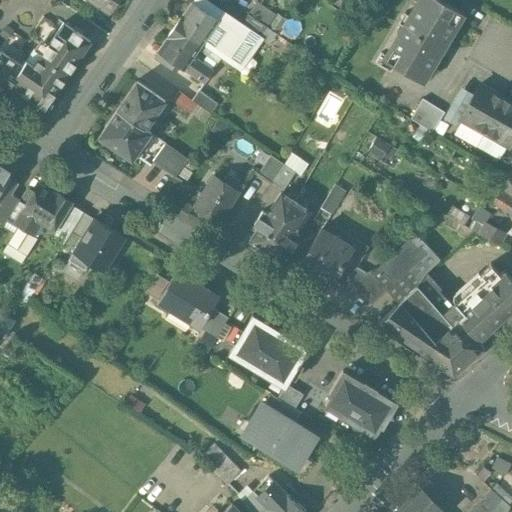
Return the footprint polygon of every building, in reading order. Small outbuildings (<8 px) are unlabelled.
[(118,0),(86,0),(108,15),(118,0)] [(439,0),(419,0),(384,59),(422,82),(463,14),(439,0)] [(238,34),(192,2),(175,27),(200,44),(208,33),(230,47),(238,34)] [(273,15),(260,6),(255,15),(268,23),(273,15)] [(267,27),(248,14),(241,24),(260,37),(267,27)] [(90,41),(63,22),(42,53),(40,55),(68,74),(90,41)] [(200,44),(175,27),(158,52),(159,53),(155,59),(172,70),(176,64),(204,83),(213,69),(193,55),(200,44)] [(68,74),(40,55),(42,53),(34,48),(22,65),(1,51),(0,52),(0,89),(5,93),(11,84),(41,105),(47,104),(68,74)] [(164,101),(137,82),(117,109),(145,129),(145,128),(164,101)] [(504,98),(480,84),(460,119),(484,132),(504,98)] [(218,103),(198,89),(191,99),(211,113),(218,103)] [(198,104),(180,92),(172,104),(189,116),(198,104)] [(445,112),(423,98),(411,118),(432,132),(445,112)] [(511,140),(511,102),(504,98),(484,132),(509,146),(511,140)] [(452,101),(440,120),(449,127),(462,107),(452,101)] [(145,129),(117,109),(99,136),(131,159),(150,132),(145,128),(145,129)] [(449,127),(440,120),(434,130),(443,136),(449,127)] [(188,159),(165,142),(152,161),(175,177),(188,159)] [(273,156),(261,174),(272,182),(284,164),(273,156)] [(14,167),(0,158),(0,207),(8,194),(7,193),(8,191),(11,190),(16,183),(7,178),(14,167)] [(284,164),(272,182),(283,190),(295,172),(284,164)] [(222,183),(212,176),(194,206),(219,222),(242,186),(226,176),(222,183)] [(56,194),(39,183),(14,223),(18,225),(33,235),(41,222),(54,229),(71,201),(57,192),(56,194)] [(346,189),(336,183),(321,208),(331,213),(346,189)] [(282,192),(268,213),(263,210),(254,224),(259,227),(250,240),(263,249),(295,201),(282,192)] [(8,194),(0,207),(0,219),(5,222),(18,200),(8,194)] [(295,201),(263,249),(277,258),(286,245),(290,248),(299,235),(294,232),(309,210),(295,201)] [(83,212),(73,205),(57,232),(67,238),(83,212)] [(491,215),(480,208),(473,220),(483,226),(485,223),(491,215)] [(94,218),(83,212),(72,231),(82,237),(94,219),(94,218)] [(94,218),(94,219),(82,237),(69,259),(85,269),(89,261),(104,270),(125,236),(94,217),(94,218)] [(506,234),(485,223),(483,226),(477,235),(499,246),(506,234)] [(33,235),(18,225),(7,242),(27,254),(37,238),(33,235)] [(352,247),(322,228),(296,269),(316,281),(319,276),(331,284),(333,280),(353,247),(352,247)] [(415,234),(380,267),(367,274),(390,288),(387,291),(398,303),(429,275),(428,274),(440,261),(415,234)] [(367,274),(356,268),(369,247),(357,240),(352,247),(353,247),(333,280),(373,304),(387,291),(390,288),(367,274)] [(499,274),(491,264),(452,301),(465,315),(459,321),(478,343),(511,312),(511,279),(504,270),(499,274)] [(218,295),(178,270),(156,306),(180,320),(182,316),(199,326),(211,307),(218,295)] [(452,301),(429,275),(398,303),(376,323),(454,377),(484,349),(478,343),(459,321),(465,315),(452,301)] [(222,313),(211,307),(199,326),(210,333),(222,313)] [(228,317),(222,313),(210,333),(217,337),(228,317)] [(307,347),(253,315),(230,352),(283,385),(307,347)] [(346,371),(326,405),(373,434),(393,401),(346,371)] [(281,393),(297,402),(302,393),(286,384),(281,393)] [(284,402),(270,393),(263,403),(294,422),(300,412),(284,402)] [(263,403),(262,402),(249,422),(250,422),(244,430),(256,437),(286,456),(298,463),(303,455),(311,443),(311,442),(315,436),(300,426),(294,422),(263,403)] [(241,470),(220,449),(206,462),(209,465),(210,465),(226,481),(227,481),(228,483),(241,470)] [(304,511),(269,476),(253,492),(257,496),(269,508),(273,511),(304,511)] [(442,511),(443,511),(420,488),(399,507),(403,511),(442,511)] [(492,491),(471,511),(508,511),(510,508),(492,491)] [(257,496),(253,492),(244,500),(256,511),(265,511),(269,508),(257,496)] [(265,511),(239,511),(231,503),(222,511),(273,511),(269,508),(265,511)]
